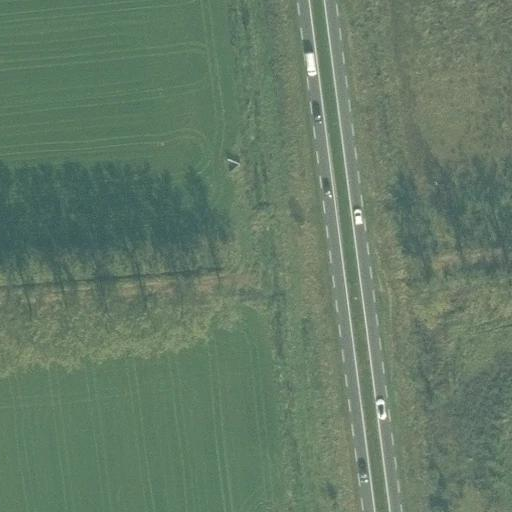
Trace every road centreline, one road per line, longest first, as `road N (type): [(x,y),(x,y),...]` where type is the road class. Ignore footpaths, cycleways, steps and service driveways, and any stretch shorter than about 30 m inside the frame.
road 1 (primary): [(395,511),(328,0)]
road 2 (primary): [(301,0),(367,511)]
road 3 (track): [(0,302),(239,281)]
